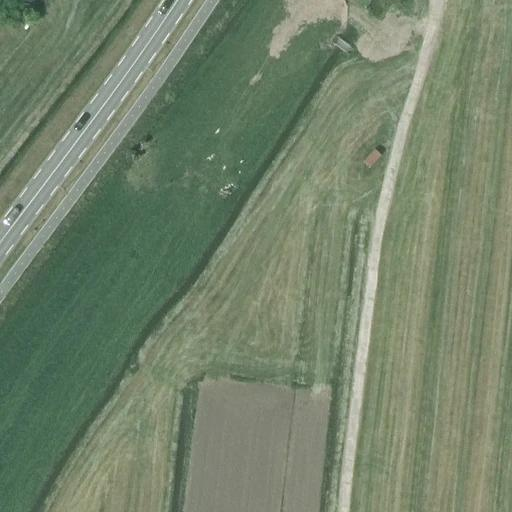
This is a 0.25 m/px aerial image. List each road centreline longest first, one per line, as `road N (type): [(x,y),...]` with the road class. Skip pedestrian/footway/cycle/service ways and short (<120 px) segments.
road 1 (track): [(345,511),(375,248),(438,0)]
road 2 (primary): [(0,243),(178,0)]
